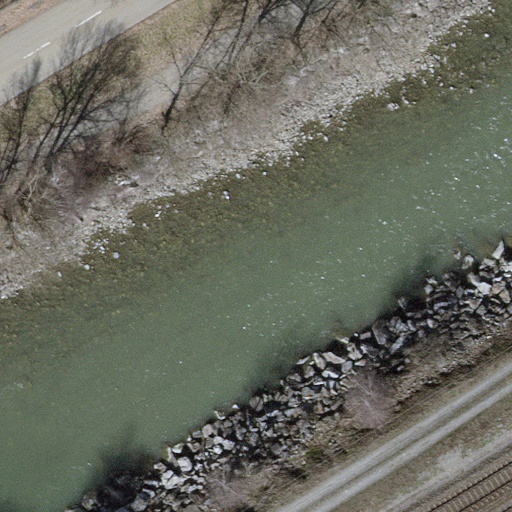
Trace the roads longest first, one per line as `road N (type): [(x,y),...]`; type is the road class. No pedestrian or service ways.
road 1 (track): [(296,511),(511,378)]
road 2 (unclassified): [(123,0),(0,72)]
